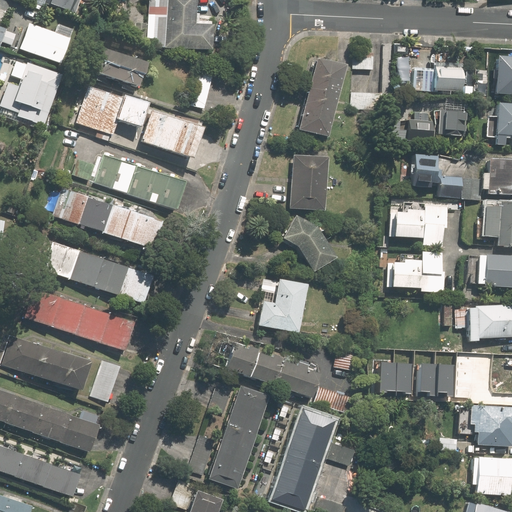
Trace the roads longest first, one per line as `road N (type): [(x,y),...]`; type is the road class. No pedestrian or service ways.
road 1 (residential): [(122,511),(215,258),(267,83),(276,13)]
road 2 (residential): [(511,23),(276,13)]
